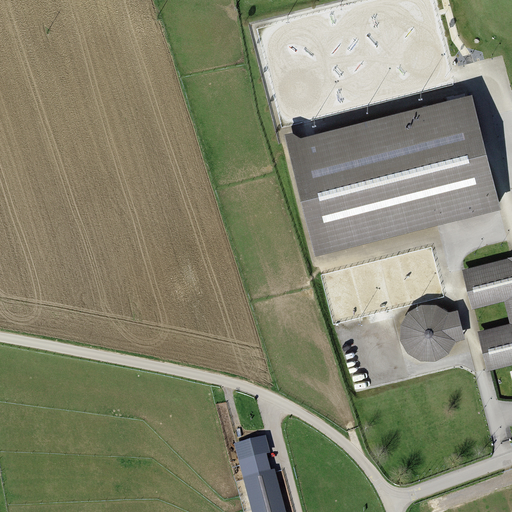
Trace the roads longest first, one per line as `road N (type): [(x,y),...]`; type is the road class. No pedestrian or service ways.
road 1 (unclassified): [(391,496),(321,422),(247,385),(0,337)]
road 2 (residential): [(391,496),(511,453)]
